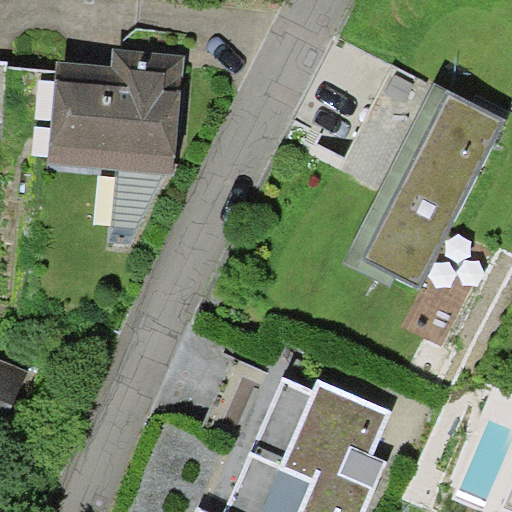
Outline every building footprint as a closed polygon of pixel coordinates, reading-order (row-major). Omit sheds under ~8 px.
[(142,51),(113,49),(111,66),(57,62),(48,162),(118,168),(168,172),(174,173),(185,55),(142,51)] [(434,87),(393,66),(339,168),(380,189),(434,87)] [(506,119),(435,83),(434,87),(380,189),(343,262),(391,286),(396,276),(420,288),(506,119)] [(168,172),(118,168),(111,241),(130,244),(135,230),(142,214),(152,196),(158,184),(168,172)] [(0,432),(27,371),(21,367),(9,362),(0,357),(0,432)] [(314,390),(283,376),(222,511),(362,511),(385,462),(372,456),(391,412),(318,380),(314,390)]
